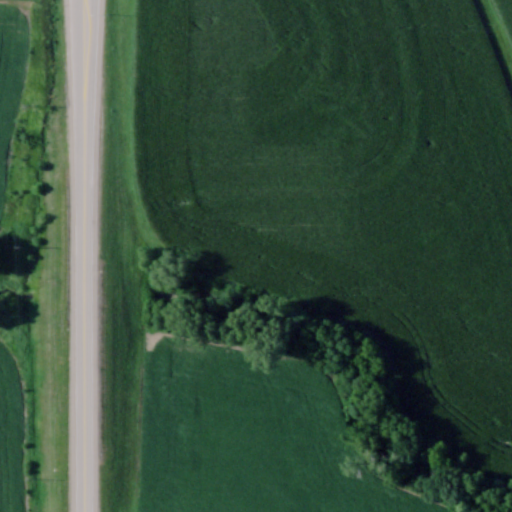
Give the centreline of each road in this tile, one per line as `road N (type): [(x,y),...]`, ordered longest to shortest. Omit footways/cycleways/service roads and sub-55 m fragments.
road 1 (trunk): [(83,511),(84,144)]
road 2 (trunk): [(84,144),(85,0)]
